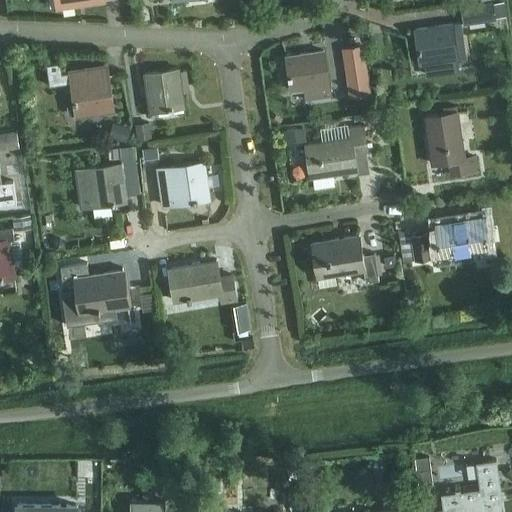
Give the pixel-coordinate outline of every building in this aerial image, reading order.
[(499,1),(491,2),(493,17),(502,16),(505,15),(502,1),(499,1)] [(463,22),(493,17),(491,2),(461,7),(463,22)] [(452,23),(414,29),(419,63),(425,62),(427,74),(457,70),(455,58),(466,56),(461,22),(452,23)] [(361,45),(344,48),(347,70),(362,68),(365,67),(361,45)] [(323,50),(286,56),(291,90),(304,88),(305,101),(330,97),(323,50)] [(106,65),(61,72),(60,62),(46,64),(49,85),(71,82),(76,116),(113,110),(106,65)] [(178,68),(144,74),(149,111),(184,106),(178,68)] [(342,102),(331,104),(332,115),(344,113),(342,102)] [(465,157),(458,111),(425,116),(432,163),(450,161),(452,173),(476,169),(474,156),(465,157)] [(134,123),(137,140),(152,137),(149,121),(134,123)] [(108,135),(126,141),(130,127),(112,122),(108,135)] [(322,142),(305,144),(310,177),(355,171),(352,153),(366,151),(362,126),(321,132),(322,142)] [(303,127),(285,129),(287,143),(305,140),(303,127)] [(2,190),(0,177),(0,149),(19,146),(16,130),(0,132),(0,205),(25,202),(23,188),(15,189),(15,188),(2,190)] [(142,144),(144,162),(155,161),(153,143),(142,144)] [(126,200),(125,194),(140,192),(135,156),(137,156),(135,145),(112,148),(113,158),(120,157),(121,159),(120,159),(121,163),(75,170),(80,207),(126,200)] [(209,168),(204,169),(203,162),(157,168),(163,205),(208,199),(205,175),(210,174),(209,168)] [(483,215),(436,222),(438,237),(436,237),(439,255),(486,247),(484,232),(486,232),(483,215)] [(31,217),(12,220),(14,233),(33,230),(31,217)] [(12,226),(0,228),(0,277),(14,276),(9,239),(14,238),(12,226)] [(426,233),(411,235),(415,259),(430,256),(426,233)] [(336,283),(334,273),(363,268),(365,282),(378,280),(374,253),(361,256),(358,234),(334,237),(334,239),(312,243),(319,286),(336,283)] [(61,238),(54,239),(56,248),(66,247),(65,241),(61,238)] [(394,255),(383,256),(384,267),(396,265),(394,255)] [(190,265),(166,270),(172,301),(218,293),(220,302),(236,299),(231,275),(219,277),(216,260),(190,264),(190,265)] [(87,262),(60,266),(62,281),(76,279),(80,307),(94,305),(95,309),(128,304),(123,270),(89,275),(87,262)] [(250,338),(242,339),(243,347),(251,346),(254,346),(253,337),(250,338)] [(455,491),(441,493),(443,511),(497,511),(496,502),(502,501),(496,458),(475,461),(479,488),(460,490),(460,488),(455,489),(455,491)] [(420,485),(436,481),(433,467),(428,468),(427,462),(415,464),(420,485)] [(207,475),(224,476),(225,465),(207,464),(207,475)] [(130,500),(129,511),(164,511),(165,500),(130,500)]
